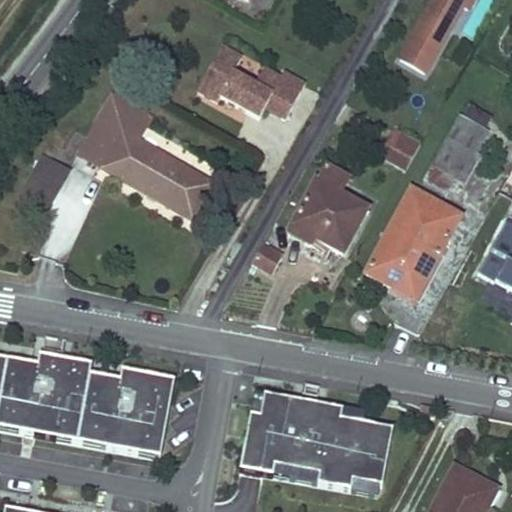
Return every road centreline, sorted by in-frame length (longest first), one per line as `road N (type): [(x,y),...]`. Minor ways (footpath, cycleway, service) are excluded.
road 1 (residential): [(226,346),(511,402)]
road 2 (residential): [(0,305),(226,346)]
road 3 (residential): [(185,503),(0,460)]
road 4 (residential): [(226,346),(210,445),(185,503)]
road 5 (tertiary): [(84,0),(0,110)]
